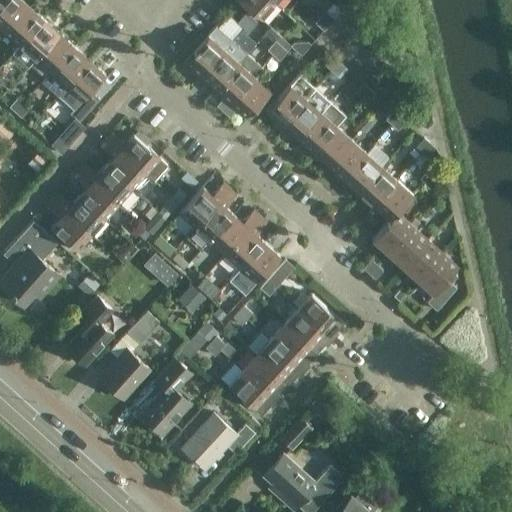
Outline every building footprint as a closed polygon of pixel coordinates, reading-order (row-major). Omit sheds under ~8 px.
[(24,0),(4,0),(0,4),(0,26),(4,31),(29,4),(24,0)] [(276,4),(272,0),(240,0),(262,19),(276,4)] [(29,4),(4,31),(19,44),(44,17),(29,4)] [(329,23),(334,18),(325,9),(320,15),(329,23)] [(243,28),(251,19),(244,12),(236,21),(243,28)] [(329,23),(320,15),(314,22),(323,30),(329,23)] [(35,59),(60,32),(44,17),(19,44),(12,52),(28,66),(35,59)] [(248,32),(256,23),(251,19),(243,28),(248,32)] [(200,76),(232,40),(216,26),(184,62),(200,76)] [(285,40),(270,26),(264,32),(273,40),(266,48),(274,55),(282,46),(281,45),(285,40)] [(60,32),(35,59),(50,72),(75,45),(60,32)] [(215,90),(248,54),(232,40),(200,76),(215,90)] [(58,95),(90,59),(75,45),(50,72),(43,81),(58,95)] [(282,46),(274,55),(279,59),(287,50),(282,46)] [(263,67),(248,54),(215,90),(231,103),(255,76),(263,67)] [(339,61),(332,55),(324,64),(331,70),(339,61)] [(90,59),(58,95),(57,96),(72,110),(70,112),(79,120),(99,97),(91,90),(106,73),(90,59)] [(339,61),(331,70),(336,75),(344,66),(339,61)] [(281,126),(316,87),(300,73),(266,111),(281,126)] [(255,76),(231,103),(247,118),(271,90),(255,76)] [(367,102),(375,93),(362,82),(354,91),(367,102)] [(297,139),(331,101),(316,87),(281,126),(297,139)] [(15,112),(24,102),(17,96),(8,106),(15,112)] [(346,115),(331,101),(297,139),(312,153),(337,125),(346,115)] [(15,112),(21,116),(29,107),(24,102),(15,112)] [(392,125),(401,116),(393,109),(385,118),(392,125)] [(397,129),(405,120),(401,116),(392,125),(397,129)] [(337,125),(312,153),(327,167),(352,139),(337,125)] [(113,131),(107,138),(153,179),(167,164),(133,133),(125,142),(113,131)] [(423,152),(431,143),(423,136),(415,146),(423,152)] [(153,179),(107,138),(102,145),(114,155),(106,164),(132,188),(141,196),(155,181),(153,179)] [(352,139),(327,167),(342,180),(367,153),(352,139)] [(427,156),(435,147),(431,143),(423,152),(427,156)] [(367,153),(342,180),(357,194),(382,166),(367,153)] [(132,188),(106,164),(98,173),(86,162),(80,168),(119,203),(132,188)] [(382,166),(357,194),(373,208),(398,180),(382,166)] [(119,203),(80,168),(74,175),(86,186),(78,194),(105,219),(119,203)] [(398,180),(373,208),(387,221),(372,238),(372,239),(413,194),(398,180)] [(202,186),(178,213),(194,227),(229,187),(223,182),(212,194),(202,186)] [(201,249),(233,214),(225,206),(236,193),(229,187),(194,227),(186,236),(201,249)] [(105,219),(78,194),(71,203),(59,192),(53,199),(92,234),(105,219)] [(413,194),(372,239),(388,252),(412,225),(397,212),(413,194)] [(92,234),(53,199),(47,205),(59,216),(51,225),(78,249),(92,234)] [(233,214),(209,241),(225,254),(260,215),(253,209),(242,221),(233,214)] [(260,215),(225,254),(239,267),(231,276),(232,277),(264,241),(255,233),(266,220),(260,215)] [(33,218),(17,237),(2,252),(14,263),(0,278),(0,281),(23,303),(34,291),(39,296),(59,274),(42,258),(58,240),(33,218)] [(412,225),(388,252),(403,266),(427,239),(412,225)] [(427,239),(403,266),(418,280),(442,253),(427,239)] [(264,241),(232,277),(241,285),(231,295),(238,301),(256,282),(280,255),(264,241)] [(171,254),(176,258),(180,253),(175,249),(171,254)] [(442,253),(418,280),(433,294),(427,301),(436,309),(456,287),(448,279),(458,267),(442,253)] [(274,288),(294,266),(285,257),(265,279),(274,288)] [(374,278),(382,269),(370,258),(362,267),(374,278)] [(88,296),(100,282),(89,273),(78,286),(88,296)] [(274,288),(265,279),(259,286),(268,294),(274,288)] [(399,300),(407,291),(401,285),(392,295),(399,300)] [(311,292),(297,308),(324,333),(329,338),(344,322),(338,317),(311,292)] [(86,323),(65,346),(85,363),(112,333),(100,322),(112,308),(96,293),(77,314),(86,323)] [(237,310),(247,318),(252,312),(243,304),(237,310)] [(324,333),(297,308),(283,324),(310,348),(316,353),(329,338),(324,333)] [(147,309),(126,331),(139,342),(159,320),(147,309)] [(237,310),(232,316),(241,324),(247,318),(237,310)] [(283,324),(269,339),(302,368),(316,353),(310,348),(283,324)] [(210,340),(219,349),(224,343),(215,334),(210,340)] [(269,339),(256,354),(283,378),(288,384),(302,368),(269,339)] [(210,340),(204,347),(213,355),(219,349),(210,340)] [(128,348),(101,378),(122,397),(149,367),(128,348)] [(283,378),(256,354),(242,369),(269,394),(275,399),(288,384),(283,378)] [(176,389),(191,372),(174,358),(156,379),(164,386),(140,414),(162,433),(190,402),(176,389)] [(269,394),(242,369),(228,385),(255,409),(260,414),(275,399),(269,394)] [(235,452),(254,431),(244,422),(236,432),(214,412),(182,446),(205,467),(226,443),(235,452)] [(292,447),(310,426),(300,417),(281,438),(292,447)] [(294,508),(297,504),(305,511),(310,511),(344,476),(329,463),(314,480),(283,452),(263,473),(277,486),(273,489),(294,508)] [(370,511),(376,505),(359,490),(353,496),(349,493),(334,510),(335,511),(370,511)]
